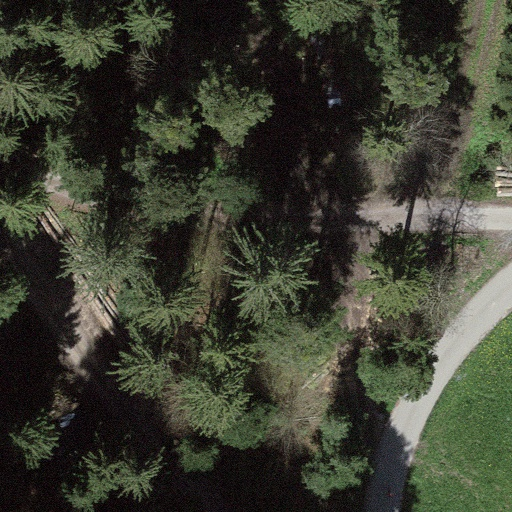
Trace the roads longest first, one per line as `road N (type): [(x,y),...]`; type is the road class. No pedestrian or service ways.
road 1 (track): [(0,214),(511,235)]
road 2 (track): [(202,511),(80,350),(0,226)]
road 3 (unclassified): [(511,270),(457,328),(409,418),(381,511)]
